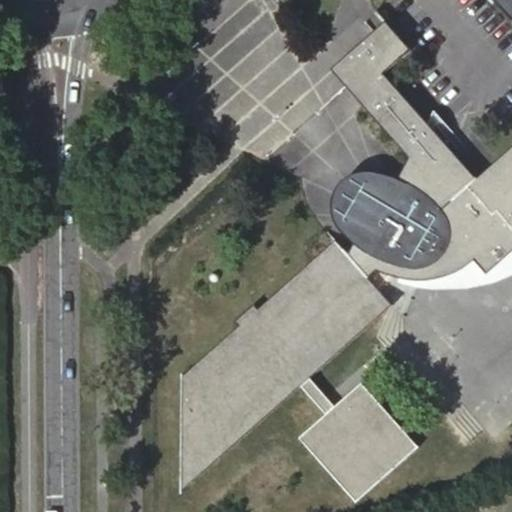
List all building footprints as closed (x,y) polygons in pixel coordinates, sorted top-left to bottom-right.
[(511,0),(496,0),(511,17),(511,0)] [(394,26),(390,21),(369,40),(373,45),(394,26)] [(511,148),(479,176),(447,139),(432,122),(388,74),(415,50),(394,26),(373,45),(369,40),(357,51),(361,55),(347,68),(358,80),(372,68),(388,86),(367,105),(412,156),(403,179),(389,175),(377,172),(365,173),(359,175),(355,176),(347,182),(343,187),(341,190),(339,195),(337,201),(336,207),(337,211),(339,220),(345,230),(358,244),(354,252),(349,248),(341,239),(263,308),(260,304),(240,322),(243,326),(195,370),(185,489),(300,387),(326,415),(299,439),(356,503),(419,447),(362,383),(335,407),(310,378),(392,305),(368,278),(378,269),(388,269),(418,269),(427,269),(440,266),(457,259),(465,254),(486,274),(511,251),(511,148)] [(357,51),(336,70),(367,105),(388,86),(372,68),(358,80),(347,68),(361,55),(357,51)] [(418,269),(388,269),(388,275),(398,277),(409,280),(419,281),(453,283),(492,280),(511,270),(511,251),(486,274),(465,254),(457,259),(440,266),(427,269),(418,269)]
